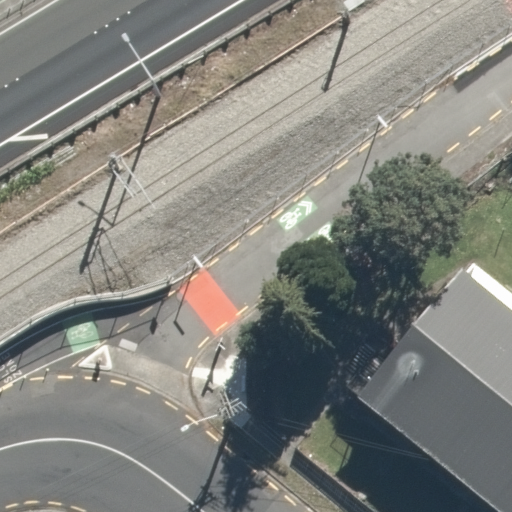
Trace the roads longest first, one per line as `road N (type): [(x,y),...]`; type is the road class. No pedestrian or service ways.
road 1 (tertiary): [(204,511),(149,468),(90,442),(52,438),(0,449)]
road 2 (trunk): [(149,0),(0,89)]
